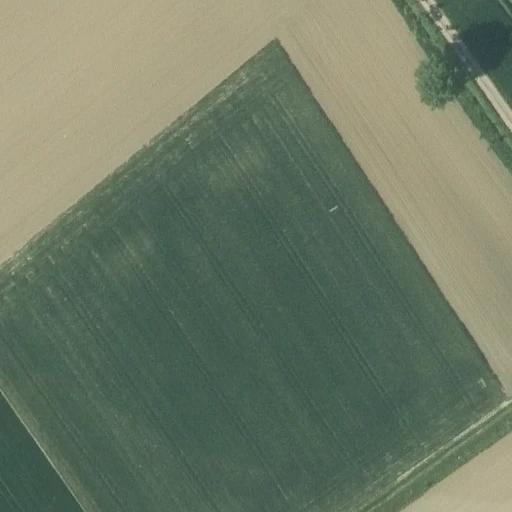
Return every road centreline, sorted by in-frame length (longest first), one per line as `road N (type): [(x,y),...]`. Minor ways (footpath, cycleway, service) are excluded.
road 1 (track): [(511,410),(373,511)]
road 2 (track): [(430,0),(511,115)]
